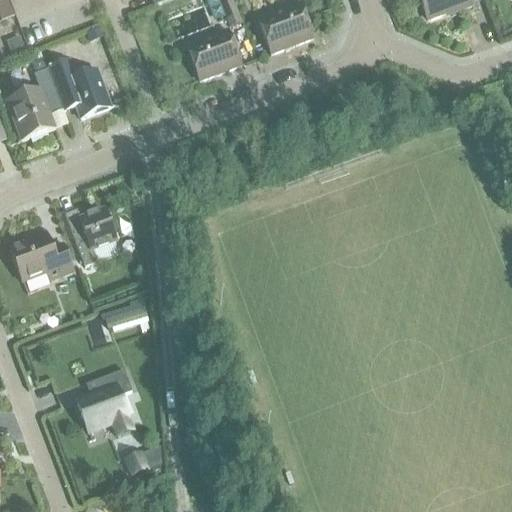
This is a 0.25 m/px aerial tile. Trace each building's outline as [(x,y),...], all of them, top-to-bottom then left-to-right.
[(150,0),(154,9),(177,0),(150,0)] [(211,0),(216,13),(227,9),(232,25),(243,22),(236,0),(211,0)] [(471,7),(483,2),(482,0),(418,0),(428,23),(457,12),(458,14),(471,9),(471,7)] [(257,22),(271,58),(313,42),(299,7),(257,22)] [(205,8),(168,12),(171,37),(198,34),(197,25),(207,24),(205,8)] [(185,50),(199,85),(241,70),(227,34),(185,50)] [(47,71),(51,81),(61,106),(72,102),(80,123),(110,112),(96,74),(75,82),(68,63),(47,71)] [(38,92),(6,104),(21,145),(55,133),(50,119),(63,114),(58,100),(47,73),(33,78),(38,92)] [(92,254),(115,245),(104,214),(80,223),(77,214),(64,219),(84,271),(97,267),(92,254)] [(49,284),(73,275),(62,247),(51,252),(46,236),(33,241),(34,244),(9,253),(22,286),(47,277),(49,284)] [(94,315),(100,339),(153,327),(148,303),(94,315)] [(84,423),(89,436),(112,427),(113,432),(117,434),(127,430),(129,426),(119,400),(132,395),(123,374),(93,385),(98,398),(77,406),(83,423),(84,423)] [(141,482),(163,467),(150,448),(128,463),(141,482)]
